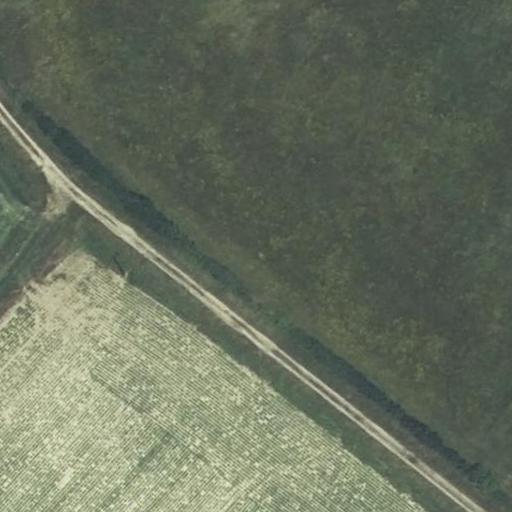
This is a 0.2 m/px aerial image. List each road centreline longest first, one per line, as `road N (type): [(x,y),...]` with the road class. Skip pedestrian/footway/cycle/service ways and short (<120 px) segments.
road 1 (unclassified): [(0,94),(61,171),(486,511)]
road 2 (track): [(61,171),(35,238),(0,279)]
